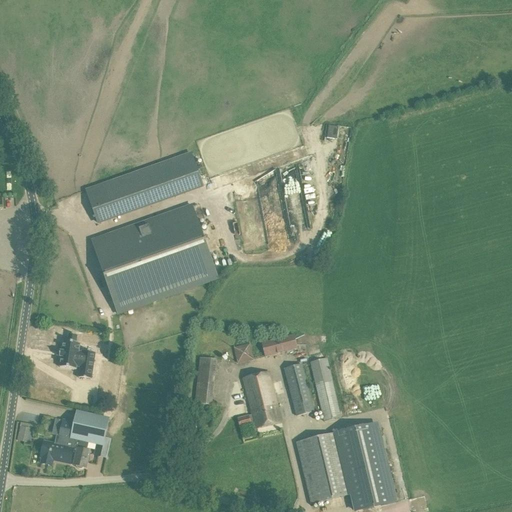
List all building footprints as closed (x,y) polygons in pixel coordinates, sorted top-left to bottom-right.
[(191,153),(111,181),(123,217),(204,189),(191,153)] [(233,176),(238,232),(252,231),(246,175),(233,176)] [(111,181),(85,190),(98,226),(123,217),(111,181)] [(193,204),(91,240),(118,316),(220,280),(193,204)] [(91,299),(95,316),(111,312),(107,295),(91,299)] [(64,339),(59,367),(76,370),(76,366),(79,367),(77,377),(91,379),(95,354),(78,351),(79,342),(76,342),(76,334),(66,333),(65,339),(64,339)] [(261,343),(265,358),(297,349),(294,335),(261,343)] [(234,361),(249,357),(245,341),(230,344),(234,361)] [(158,394),(156,351),(129,352),(131,395),(158,394)] [(198,368),(216,370),(217,361),(199,358),(198,368)] [(341,418),(327,359),(310,363),(323,422),(341,418)] [(314,413),(301,365),(284,370),(297,417),(314,413)] [(270,373),(242,380),(251,416),(238,419),(240,427),(251,425),(251,424),(253,423),(255,430),(282,424),(270,373)] [(77,412),(74,424),(71,442),(75,443),(88,445),(103,448),(105,439),(109,419),(77,412)] [(59,439),(71,442),(74,424),(63,422),(60,438),(59,439)] [(351,495),(355,511),(395,503),(376,424),(337,434),(351,495)] [(21,427),(17,441),(27,443),(30,429),(28,429),(29,426),(21,425),(21,427)] [(351,495),(337,434),(296,443),(311,504),(351,495)] [(41,464),(51,467),(53,461),(70,465),(73,453),(75,443),(71,442),(59,439),(60,438),(57,437),(56,445),(44,443),(41,458),(42,459),(41,464)] [(98,457),(106,458),(110,441),(105,439),(103,448),(100,448),(98,457)] [(75,443),(73,453),(76,453),(73,466),(76,466),(77,468),(79,469),(80,469),(82,469),(83,468),(86,468),(90,452),(87,451),(88,445),(75,443)]
